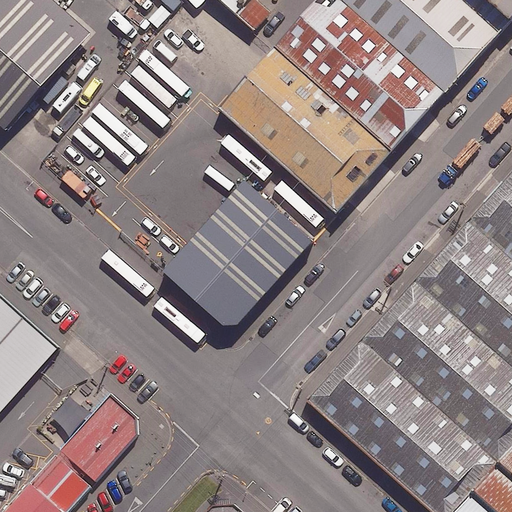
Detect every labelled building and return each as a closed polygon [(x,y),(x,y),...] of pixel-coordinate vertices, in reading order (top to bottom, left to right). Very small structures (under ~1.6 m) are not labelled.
[(0,0),(0,123),(6,129),(92,31),(56,0),(0,0)] [(219,0),(252,28),(253,29),(269,12),(255,0),(219,0)] [(392,151),(445,91),(342,0),(313,0),(275,46),(392,151)] [(342,0),(445,91),(499,29),(465,0),(342,0)] [(511,0),(465,0),(499,29),(511,12),(511,0)] [(338,213),(392,151),(275,46),(217,107),(338,213)] [(511,165),(303,399),(429,511),(451,511),(511,443),(511,165)] [(312,241),(244,180),(185,246),(163,271),(223,326),(237,325),(312,241)] [(0,409),(57,346),(0,295),(0,409)] [(137,416),(110,393),(0,511),(67,511),(138,434),(137,416)] [(511,511),(511,443),(451,511),(511,511)] [(256,511),(236,494),(219,511),(256,511)]
